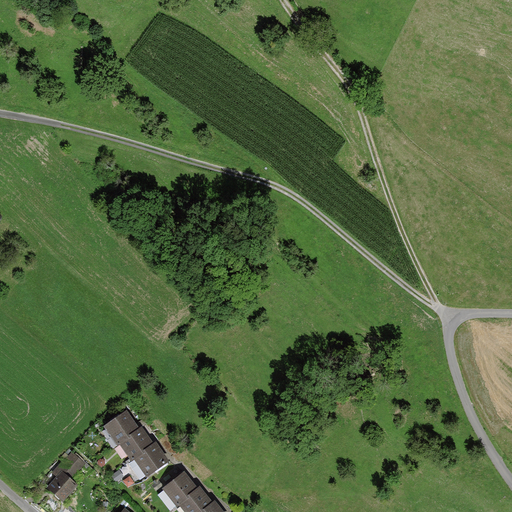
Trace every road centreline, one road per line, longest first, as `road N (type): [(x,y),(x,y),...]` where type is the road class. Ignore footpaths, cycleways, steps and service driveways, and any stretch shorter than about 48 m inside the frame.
road 1 (track): [(286,0),(343,79),(396,226),(448,318),(276,185),(106,134),(0,113)]
road 2 (residential): [(511,479),(467,406),(448,335),(448,318),(462,313),(511,314)]
